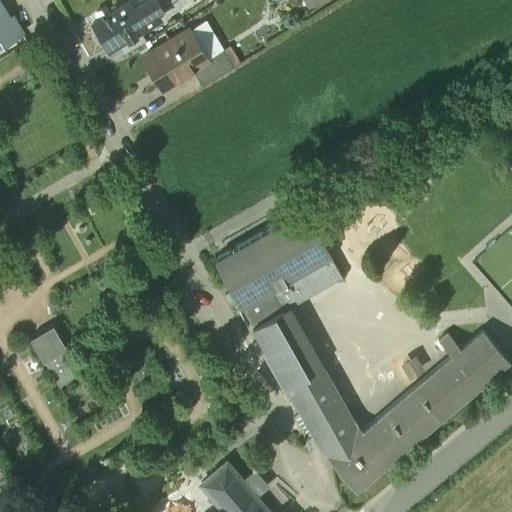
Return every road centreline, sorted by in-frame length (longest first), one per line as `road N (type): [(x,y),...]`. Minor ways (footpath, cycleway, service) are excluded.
road 1 (residential): [(41,0),(329,511)]
road 2 (unclassified): [(392,511),(511,413)]
